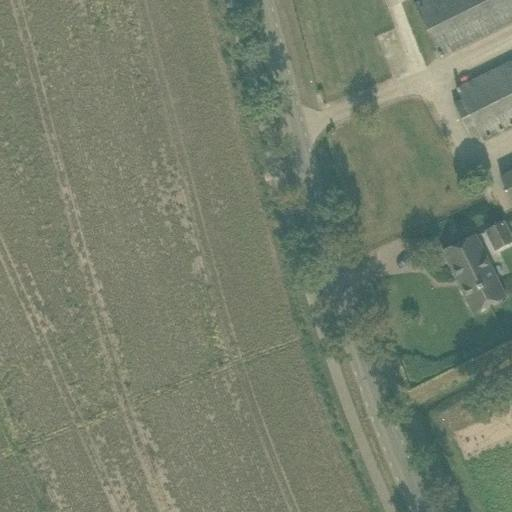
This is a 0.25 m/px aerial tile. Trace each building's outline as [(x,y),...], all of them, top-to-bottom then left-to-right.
[(511,0),(424,0),(415,5),(441,58),(511,21),(511,0)] [(470,136),(478,132),(483,142),(511,127),(511,62),(457,90),(461,99),(454,103),(470,136)] [(511,173),(501,179),(511,201),(511,173)] [(511,243),(511,235),(506,220),(485,229),(494,251),(511,243)] [(506,298),(475,236),(443,252),(474,314),(506,298)]
